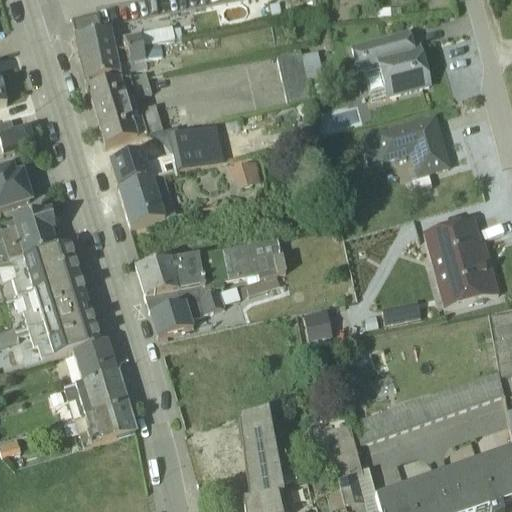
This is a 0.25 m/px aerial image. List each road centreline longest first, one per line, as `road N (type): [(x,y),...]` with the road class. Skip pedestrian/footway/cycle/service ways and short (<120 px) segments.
road 1 (residential): [(175,511),(24,0)]
road 2 (residential): [(471,0),(510,158)]
